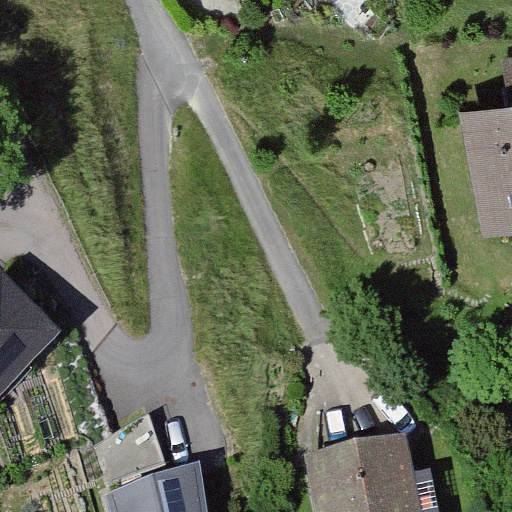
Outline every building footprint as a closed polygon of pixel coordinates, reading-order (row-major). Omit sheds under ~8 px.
[(511,113),(469,121),(487,234),(511,230),(511,61),(504,63),(511,112),(511,113)] [(0,394),(51,345),(60,335),(2,276),(0,277),(0,394)] [(147,418),(89,450),(104,489),(164,464),(147,418)] [(311,457),(321,511),(413,511),(399,439),(311,457)] [(202,511),(196,470),(108,501),(112,511),(202,511)]
